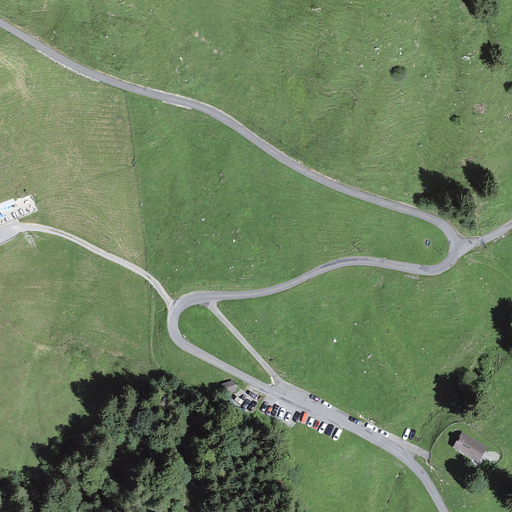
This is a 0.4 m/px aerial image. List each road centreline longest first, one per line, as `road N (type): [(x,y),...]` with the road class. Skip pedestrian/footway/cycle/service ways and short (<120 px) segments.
road 1 (unclassified): [(456,246),(436,269),(355,260),(272,290),(192,299),(173,317),(174,331),(192,350),(385,442),(425,478),(443,511)]
road 2 (unclassified): [(456,246),(441,222),(323,180),(208,110),(110,81),(0,21)]
road 3 (track): [(0,232),(57,231),(144,273),(176,309)]
road 4 (track): [(210,296),(282,395)]
